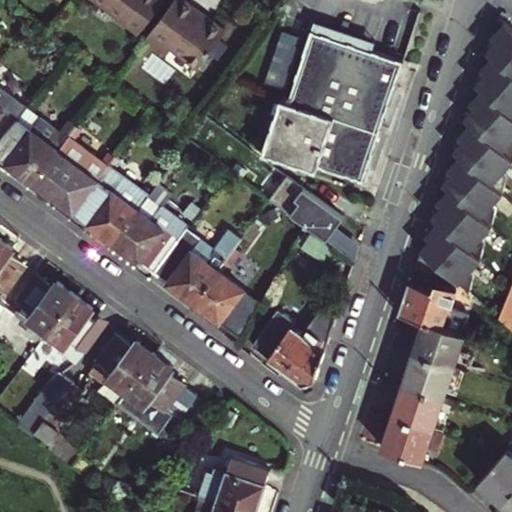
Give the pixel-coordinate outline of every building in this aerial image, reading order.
[(102,0),(119,13),(117,16),(139,33),(163,0),(102,0)] [(188,0),(173,0),(148,35),(169,51),(173,46),(199,66),(227,29),(188,0)] [(511,25),(504,18),(500,17),(494,34),(499,38),(489,49),(511,69),(511,25)] [(406,58),(314,27),(292,98),(285,96),(268,151),(323,169),(325,163),(370,179),(406,58)] [(293,90),(304,35),(279,30),(267,85),(293,90)] [(511,69),(489,49),(483,67),(488,72),(479,82),(511,112),(511,69)] [(511,112),(479,82),(473,100),(477,105),(468,115),(511,155),(511,112)] [(0,147),(20,121),(0,106),(0,147)] [(511,160),(511,155),(468,115),(462,133),(466,138),(457,148),(503,190),(504,191),(508,171),(504,168),(511,160)] [(53,146),(20,121),(0,147),(0,154),(37,182),(71,137),(63,132),(53,146)] [(87,127),(81,123),(71,137),(77,142),(87,127)] [(77,142),(71,137),(37,182),(77,212),(92,192),(111,167),(95,155),(77,142)] [(503,190),(457,148),(451,166),(455,171),(446,181),(492,223),(493,224),(497,204),(493,201),(503,190)] [(151,197),(111,167),(92,192),(77,212),(117,242),(141,210),(151,197)] [(310,225),(328,238),(338,226),(334,223),(340,215),(309,192),(287,176),(272,196),(310,225)] [(492,223),(446,181),(440,200),(444,204),(435,215),(482,257),(486,238),(482,235),(492,223)] [(151,197),(141,210),(153,220),(164,206),(151,197)] [(141,210),(117,242),(128,249),(157,272),(187,231),(191,226),(164,206),(153,220),(141,210)] [(482,257),(435,215),(428,234),(433,239),(423,249),(447,271),(470,292),(474,272),(471,269),(482,257)] [(187,231),(157,272),(198,302),(221,270),(227,262),(237,248),(243,239),(231,230),(215,252),(187,231)] [(308,230),(299,242),(323,259),(332,247),(308,230)] [(13,248),(0,237),(0,286),(6,291),(24,265),(9,254),(13,248)] [(227,262),(233,266),(244,252),(237,248),(227,262)] [(447,271),(423,249),(402,312),(426,320),(464,333),(471,313),(452,307),(458,291),(457,287),(452,285),(453,283),(444,275),(447,271)] [(221,270),(252,294),(259,285),(233,266),(227,262),(221,270)] [(252,294),(221,270),(198,302),(240,334),(263,302),(252,294)] [(54,288),(38,277),(20,301),(16,312),(31,323),(33,320),(49,333),(77,295),(59,281),(54,288)] [(511,285),(499,318),(511,329),(511,285)] [(94,308),(77,295),(49,333),(66,346),(62,351),(78,362),(105,326),(89,315),(94,308)] [(317,378),(338,313),(325,308),(305,335),(294,328),(297,323),(281,311),(256,345),(306,383),(317,378)] [(0,335),(13,319),(2,311),(0,314),(0,335)] [(426,320),(415,351),(455,365),(466,333),(464,333),(426,320)] [(111,378),(129,392),(157,355),(139,342),(134,348),(119,337),(91,374),(106,386),(111,378)] [(415,351),(404,384),(445,396),(455,365),(415,351)] [(129,392),(147,405),(142,411),(177,436),(185,425),(179,421),(198,396),(169,375),(174,368),(157,355),(129,392)] [(63,397),(80,375),(66,364),(45,393),(58,403),(63,397)] [(80,375),(63,397),(75,406),(92,384),(80,375)] [(404,384),(394,415),(434,427),(445,396),(404,384)] [(238,414),(227,407),(219,420),(231,427),(238,414)] [(434,427),(394,415),(383,447),(423,461),(434,427)] [(47,419),(38,431),(54,442),(62,430),(47,419)] [(62,430),(54,442),(78,460),(83,453),(87,448),(62,430)] [(478,478),(504,502),(511,493),(511,450),(508,447),(478,478)] [(94,461),(83,453),(78,460),(89,468),(94,461)] [(203,497),(245,511),(257,511),(271,470),(235,458),(229,474),(217,470),(215,475),(209,473),(201,497),(203,497)] [(245,511),(203,497),(198,511),(245,511)]
